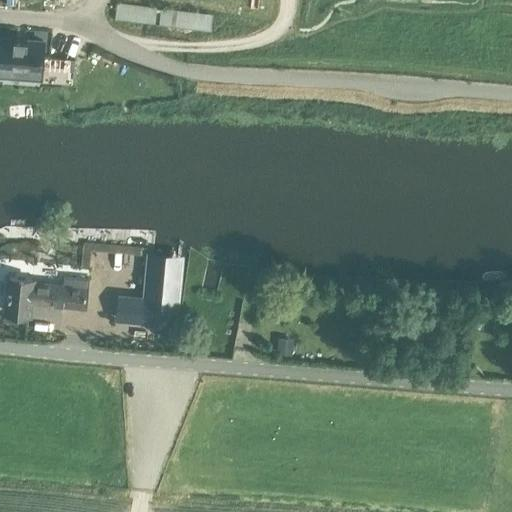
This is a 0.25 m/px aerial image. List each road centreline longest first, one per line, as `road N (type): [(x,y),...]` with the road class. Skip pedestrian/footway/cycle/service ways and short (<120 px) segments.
road 1 (tertiary): [(511,94),(191,73),(81,24),(0,15)]
road 2 (unclassified): [(511,391),(0,347)]
